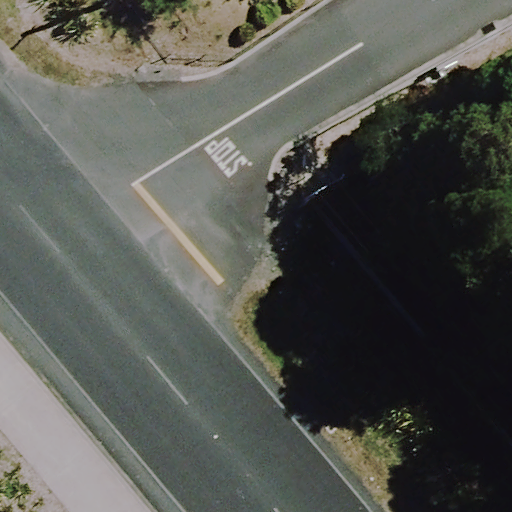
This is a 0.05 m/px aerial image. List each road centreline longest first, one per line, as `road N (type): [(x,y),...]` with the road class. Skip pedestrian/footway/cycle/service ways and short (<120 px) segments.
road 1 (residential): [(372,0),(31,230)]
road 2 (residential): [(274,511),(31,230)]
